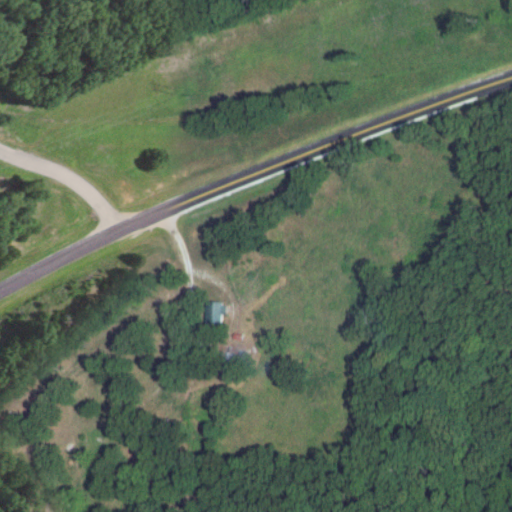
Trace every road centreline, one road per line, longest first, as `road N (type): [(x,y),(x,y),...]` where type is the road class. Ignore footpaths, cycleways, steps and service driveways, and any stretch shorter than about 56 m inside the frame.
road 1 (secondary): [(0,292),(120,228),(511,78)]
road 2 (residential): [(120,228),(89,195),(0,150)]
